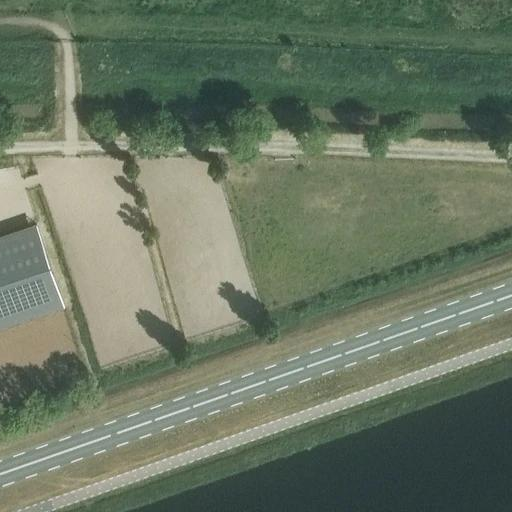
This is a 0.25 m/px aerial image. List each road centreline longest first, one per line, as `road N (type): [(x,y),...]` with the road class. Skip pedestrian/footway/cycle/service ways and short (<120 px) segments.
road 1 (primary): [(0,473),(511,294)]
road 2 (track): [(0,25),(511,46)]
road 3 (track): [(67,25),(71,145)]
